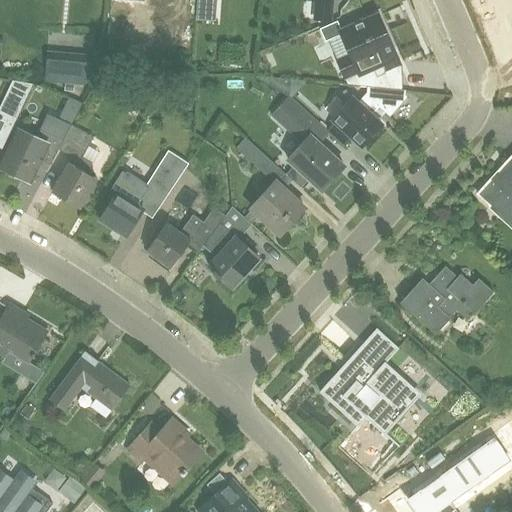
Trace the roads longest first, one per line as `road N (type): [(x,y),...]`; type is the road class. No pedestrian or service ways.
road 1 (residential): [(224,393),(471,115),(479,76),(447,0)]
road 2 (residential): [(224,393),(100,297),(0,236)]
road 3 (residential): [(332,511),(224,393)]
